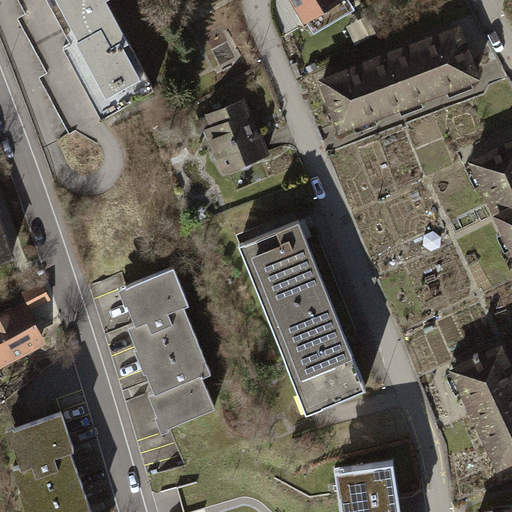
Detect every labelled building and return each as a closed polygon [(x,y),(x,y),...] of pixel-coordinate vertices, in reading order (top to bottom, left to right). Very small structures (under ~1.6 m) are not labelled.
[(64,0),(83,36),(67,46),(105,115),(163,86),(116,0),(64,0)] [(291,0),(306,23),(348,0),(291,0)] [(462,26),(323,77),(343,128),(483,77),(462,26)] [(272,157),(249,99),(203,117),(227,175),(272,157)] [(511,230),(511,143),(475,162),(511,230)] [(0,199),(0,260),(20,254),(0,199)] [(307,221),(245,245),(314,409),(373,386),(307,221)] [(192,304),(178,267),(126,287),(141,324),(134,329),(160,391),(154,395),(169,431),(220,408),(207,375),(216,372),(189,306),(192,304)] [(29,304),(0,319),(0,369),(52,346),(29,304)] [(511,355),(506,344),(454,368),(504,467),(511,463),(511,355)] [(69,409),(13,429),(26,469),(19,472),(32,511),(99,511),(79,454),(85,452),(69,409)] [(402,511),(394,457),(336,465),(342,511),(402,511)]
